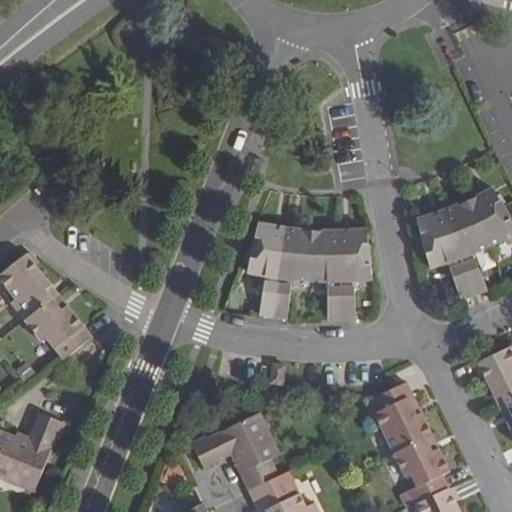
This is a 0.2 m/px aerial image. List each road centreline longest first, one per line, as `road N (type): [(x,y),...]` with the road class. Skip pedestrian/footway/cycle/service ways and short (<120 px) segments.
road 1 (residential): [(350,27),(394,259),(421,342)]
road 2 (residential): [(284,23),(168,317)]
road 3 (residential): [(421,342),(268,344),(168,317)]
road 4 (residential): [(168,317),(92,511)]
road 5 (residential): [(168,317),(137,305),(16,220),(0,234)]
road 6 (residential): [(421,342),(505,511)]
